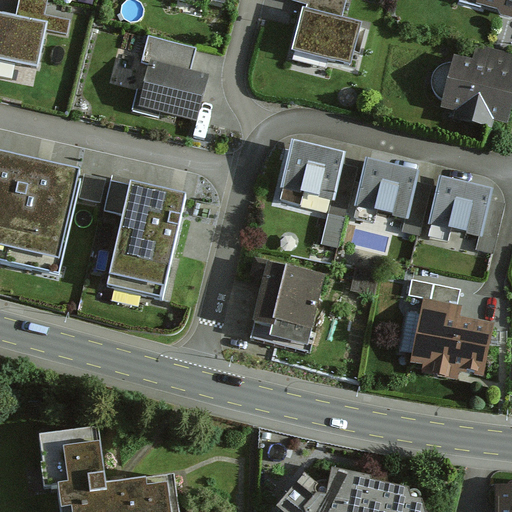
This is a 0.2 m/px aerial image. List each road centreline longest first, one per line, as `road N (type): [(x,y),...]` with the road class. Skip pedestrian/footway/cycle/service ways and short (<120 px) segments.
road 1 (secondary): [(198,381),(358,421),(511,444)]
road 2 (residential): [(0,119),(250,174)]
road 3 (residential): [(267,130),(293,123),(511,173)]
road 4 (residential): [(198,381),(250,174)]
road 5 (secondary): [(0,327),(198,381)]
road 6 (residential): [(267,130),(237,76),(256,0)]
